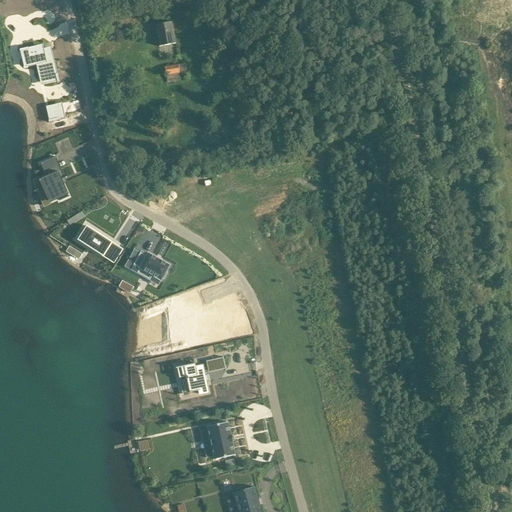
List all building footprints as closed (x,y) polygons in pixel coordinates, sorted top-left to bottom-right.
[(159,47),(175,44),(171,22),(155,25),(159,47)] [(57,82),(59,82),(57,74),(56,74),(50,48),(41,50),(41,46),(28,49),(28,48),(19,50),(20,52),(21,51),(25,67),(41,63),(45,82),(56,80),(57,82)] [(73,64),(62,67),(65,79),(76,76),(73,64)] [(180,75),(187,74),(185,64),(178,65),(164,67),(165,75),(166,75),(167,82),(180,80),(180,75)] [(57,119),(65,117),(63,107),(55,109),(57,119)] [(64,187),(62,183),(65,182),(54,158),(55,157),(40,163),(41,164),(42,163),(48,176),(40,179),(34,182),(37,190),(42,188),(43,188),(49,200),(48,201),(49,201),(59,197),(60,200),(59,200),(60,201),(69,196),(68,196),(64,188),(65,188),(64,187)] [(84,230),(80,237),(83,240),(106,254),(114,240),(89,224),(84,230)] [(140,268),(137,272),(150,280),(152,275),(161,280),(162,278),(164,279),(167,272),(166,272),(170,265),(148,252),(147,256),(140,252),(134,264),(140,268)] [(133,287),(122,280),(118,287),(129,294),(133,287)] [(226,370),(223,357),(222,357),(222,358),(210,360),(212,371),(225,369),(225,370),(226,370)] [(189,393),(199,391),(199,393),(199,394),(207,392),(207,393),(208,393),(202,366),(203,365),(195,366),(194,364),(175,368),(175,369),(180,368),(182,378),(186,377),(190,392),(189,392),(189,393)] [(243,399),(256,397),(254,387),(242,389),(243,399)] [(213,456),(214,460),(235,455),(232,442),(233,442),(231,435),(230,435),(227,422),(207,427),(207,430),(201,432),(203,440),(209,439),(211,447),(205,449),(206,458),(213,456)] [(137,442),(140,451),(149,448),(147,439),(137,442)] [(260,511),(254,487),(233,493),(234,499),(228,501),(230,511),(237,509),(237,511),(260,511)]
